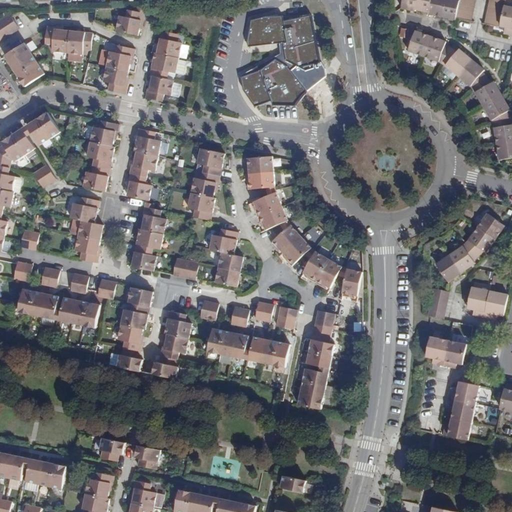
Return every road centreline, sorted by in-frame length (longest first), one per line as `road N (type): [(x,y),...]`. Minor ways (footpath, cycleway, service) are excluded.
road 1 (residential): [(384,223),(375,411),(351,511)]
road 2 (residential): [(110,273),(119,229),(111,196),(129,110)]
road 3 (residential): [(262,128),(235,99),(231,40),(243,14),(278,0)]
road 4 (residential): [(0,119),(44,93),(129,110)]
road 5 (residential): [(232,157),(241,227),(273,272)]
road 6 (residential): [(273,272),(247,299),(164,285)]
